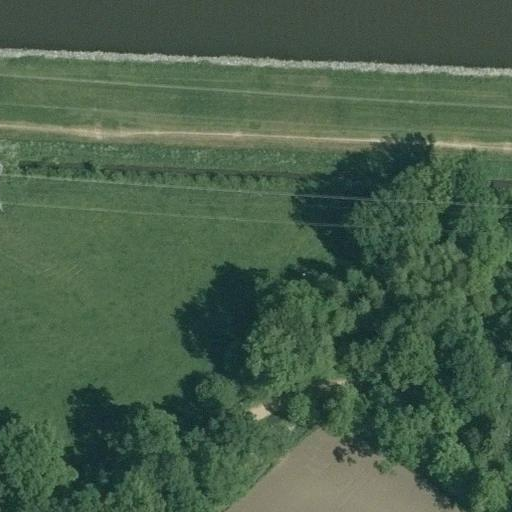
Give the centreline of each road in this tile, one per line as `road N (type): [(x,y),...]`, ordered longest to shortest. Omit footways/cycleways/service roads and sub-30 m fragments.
road 1 (track): [(0,127),(511,150)]
road 2 (track): [(511,378),(281,403),(117,511)]
